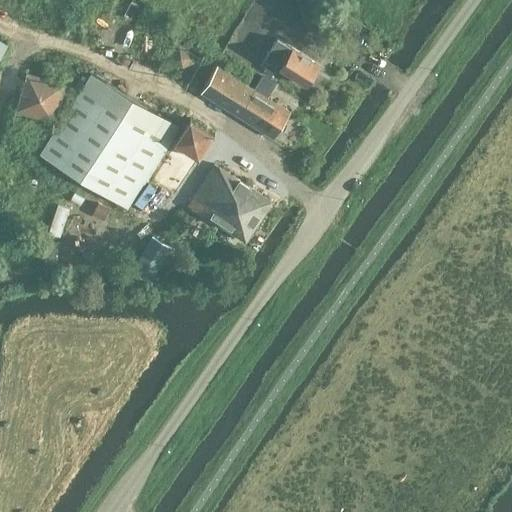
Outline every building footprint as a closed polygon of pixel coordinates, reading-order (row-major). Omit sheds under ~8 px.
[(267,32),(281,8),(268,0),(263,0),(250,21),(267,32)] [(194,75),(198,53),(176,48),(172,71),(194,75)] [(308,89),(322,67),(293,49),(279,71),(308,89)] [(290,113),(217,68),(201,94),(274,140),(290,113)] [(67,82),(24,72),(14,113),(57,123),(67,82)] [(136,209),(183,131),(91,76),(44,154),(136,209)] [(285,89),(278,99),(290,108),(297,98),(285,89)] [(246,243),(272,203),(213,164),(187,205),(246,243)] [(152,285),(172,249),(154,239),(133,275),(152,285)]
